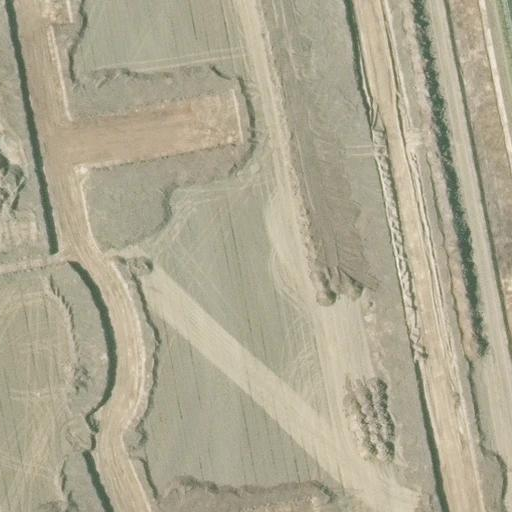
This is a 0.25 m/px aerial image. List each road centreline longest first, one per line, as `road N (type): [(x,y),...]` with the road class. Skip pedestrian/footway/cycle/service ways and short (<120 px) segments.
road 1 (residential): [(82,259),(260,223),(293,400),(124,449),(94,432)]
road 2 (residential): [(461,511),(365,0)]
road 3 (residential): [(94,432),(116,406),(122,342),(111,301),(82,259)]
road 4 (residential): [(231,131),(57,165)]
road 5 (residential): [(57,165),(25,0)]
